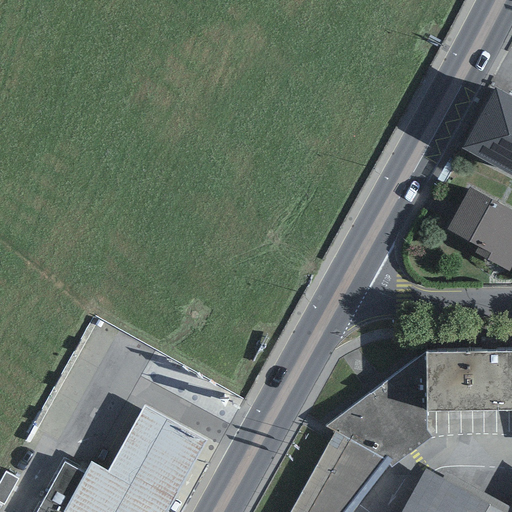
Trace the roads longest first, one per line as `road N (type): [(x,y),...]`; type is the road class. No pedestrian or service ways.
road 1 (primary): [(500,0),(347,277)]
road 2 (primary): [(347,277),(218,511)]
road 3 (residential): [(511,302),(413,302),(347,277)]
